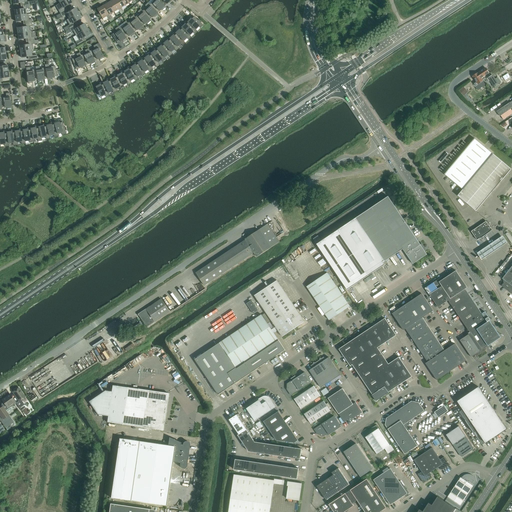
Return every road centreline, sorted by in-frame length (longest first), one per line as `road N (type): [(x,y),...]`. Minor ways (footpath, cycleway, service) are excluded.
road 1 (unclassified): [(25,369),(342,159),(379,147)]
road 2 (secondary): [(85,258),(338,87)]
road 3 (secondary): [(332,79),(85,258)]
road 4 (unclassified): [(192,511),(206,421),(268,377)]
road 5 (unclassified): [(325,339),(457,250)]
road 6 (unclassified): [(511,147),(451,91),(511,43)]
road 7 (unclassified): [(375,414),(412,390),(439,389),(511,340)]
road 8 (secondary): [(346,82),(469,0)]
road 9 (secondary): [(453,0),(340,73)]
